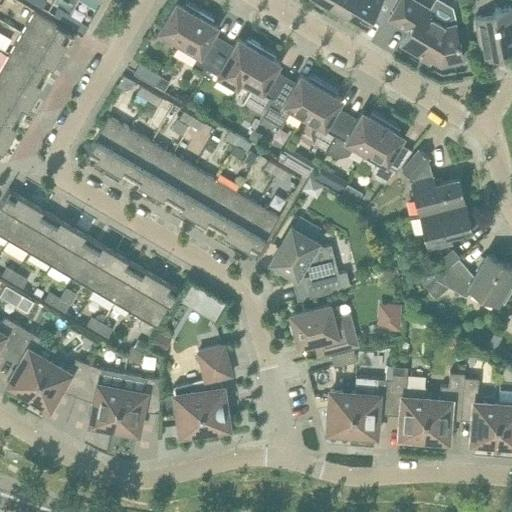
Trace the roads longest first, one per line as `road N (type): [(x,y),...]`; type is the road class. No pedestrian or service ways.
road 1 (residential): [(285,458),(243,285),(70,185),(60,171),(59,147),(144,0)]
road 2 (residential): [(285,458),(121,480),(0,418)]
road 3 (residential): [(485,129),(263,0)]
road 4 (residential): [(511,477),(372,478),(285,458)]
